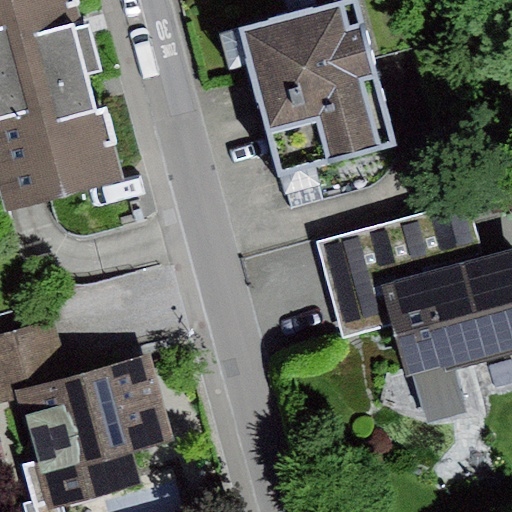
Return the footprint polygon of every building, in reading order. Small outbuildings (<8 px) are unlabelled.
[(0,0),(0,189),(7,218),(120,190),(111,153),(116,152),(107,119),(96,122),(87,85),(103,81),(90,32),(73,37),(69,20),(82,16),(77,0),(0,0)] [(309,19),(240,37),(251,79),(287,212),(366,191),(383,181),(392,171),(398,156),(373,62),(358,6),(309,19)] [(385,292),(487,266),(471,204),(318,244),(344,341),(394,328),(385,292)] [(511,259),(487,266),(385,292),(394,328),(409,381),(415,379),(429,429),(470,418),(458,371),(511,356),(511,259)] [(0,397),(18,393),(72,380),(57,321),(0,335),(0,397)] [(72,380),(18,393),(37,464),(49,511),(63,507),(140,485),(132,455),(175,444),(152,358),(72,380)] [(49,511),(37,464),(28,466),(39,511),(64,511),(63,507),(49,511)]
